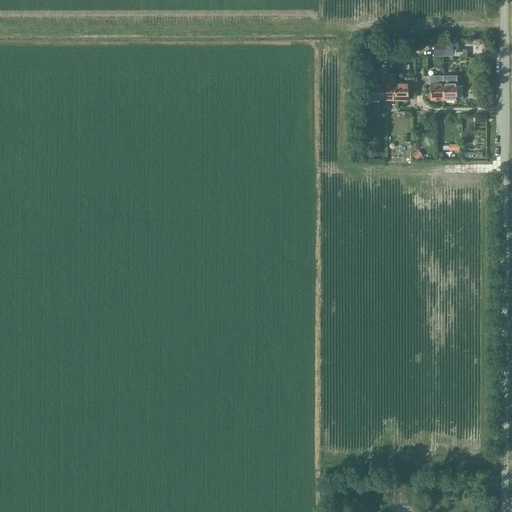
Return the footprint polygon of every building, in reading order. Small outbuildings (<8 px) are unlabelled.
[(434,57),(443,57),(443,44),(434,44),(434,57)] [(453,44),(443,44),(443,57),(453,57),(453,44)] [(371,45),(360,45),(360,59),(371,59),(371,45)] [(430,101),(443,101),(443,76),(425,77),(425,84),(430,84),(430,101)] [(443,76),(443,101),(457,100),(457,76),(443,76)] [(395,84),(395,100),(408,100),(408,89),(414,89),(414,78),(403,78),(403,84),(395,84)] [(382,84),(377,84),(377,81),(371,81),(371,84),(368,84),(368,100),(382,100),(382,84)] [(382,100),(395,100),(395,84),(382,84),(382,100)] [(420,511),(420,487),(388,487),(387,511),(420,511)]
